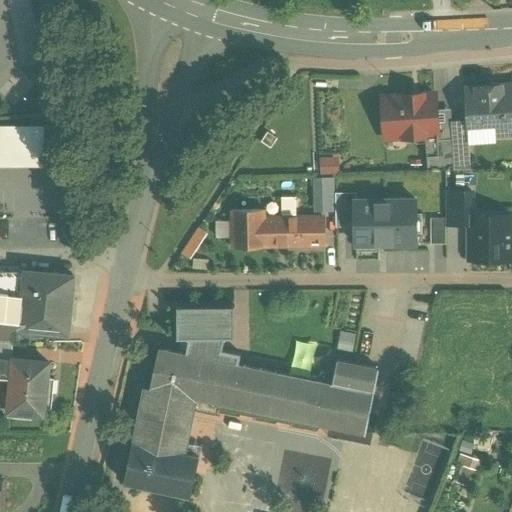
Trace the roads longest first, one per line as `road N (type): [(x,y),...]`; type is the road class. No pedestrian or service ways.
road 1 (residential): [(511,281),(122,287)]
road 2 (tertiary): [(184,5),(313,33),(511,32)]
road 3 (residential): [(184,5),(122,287)]
road 4 (residential): [(122,287),(69,511)]
road 5 (unknown): [(134,234),(0,232)]
